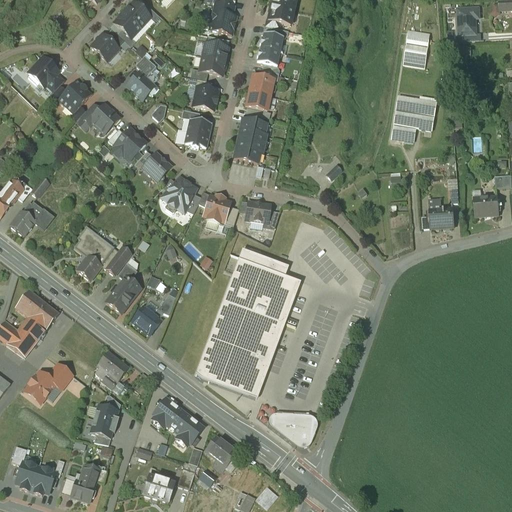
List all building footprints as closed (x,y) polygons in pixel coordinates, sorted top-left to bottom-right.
[(272,0),(272,1),(273,1),(272,8),(293,13),(295,0),(272,0)] [(235,4),(221,1),(220,7),(233,10),(235,4)] [(511,3),(499,4),(499,11),(499,13),(511,12),(511,3)] [(133,5),(126,12),(126,11),(125,11),(122,14),(140,31),(149,21),(150,20),(141,12),(133,5)] [(220,7),(215,6),(213,15),(231,19),(233,10),(220,7)] [(159,19),(145,7),(141,12),(150,20),(149,21),(154,25),(159,19)] [(293,13),(272,8),(270,14),(269,14),(267,23),(280,26),(290,28),(293,13)] [(478,10),(457,11),(459,37),(475,36),(475,20),(479,20),(478,10)] [(140,31),(122,14),(120,17),(120,18),(114,25),(121,32),(130,41),(131,40),(140,31)] [(213,15),(211,25),(213,25),(211,33),(231,38),(235,20),(231,19),(213,15)] [(280,26),(267,23),(266,22),(265,29),(271,31),(278,32),(280,26)] [(121,32),(114,25),(109,30),(111,32),(117,37),(121,32)] [(278,32),(271,31),(269,38),(283,41),(283,42),(286,39),(288,34),(278,32)] [(117,37),(111,32),(105,39),(118,51),(124,45),(117,37)] [(130,41),(121,32),(117,37),(124,45),(130,50),(135,45),(131,40),(130,41)] [(429,36),(409,33),(404,63),(424,66),(429,36)] [(105,39),(102,37),(90,49),(107,65),(118,52),(118,51),(105,39)] [(269,38),(262,37),(261,42),(260,42),(259,48),(260,49),(259,51),(279,56),(280,48),(281,48),(283,42),(283,41),(269,38)] [(227,51),(205,46),(202,60),(225,65),(226,62),(225,61),(227,51)] [(279,56),(259,51),(259,54),(258,54),(256,61),(257,61),(256,66),(263,68),(276,71),(277,70),(278,64),(277,64),(279,56)] [(156,70),(144,59),(135,68),(141,73),(138,76),(145,81),(156,70)] [(42,60),(28,76),(30,77),(28,80),(37,88),(39,86),(44,90),(46,88),(56,76),(58,74),(52,69),(51,68),(49,66),(42,60)] [(225,65),(202,60),(199,73),(208,75),(221,78),(224,68),(225,67),(225,65)] [(276,71),(263,68),(261,75),(262,75),(278,79),(279,74),(277,70),(276,71)] [(208,75),(199,73),(192,71),(190,80),(196,82),(206,84),(208,75)] [(278,79),(262,75),(261,81),(273,84),(277,84),(278,79)] [(56,76),(46,88),(53,95),(60,89),(64,84),(56,76)] [(138,76),(126,89),(142,103),(149,96),(151,98),(158,90),(153,85),(151,87),(145,81),(138,76)] [(261,81),(252,79),(248,95),(270,100),(273,84),(261,81)] [(206,84),(196,82),(194,91),(196,91),(197,90),(210,93),(212,85),(206,84)] [(66,94),(57,103),(58,104),(72,117),(80,109),(91,97),(86,93),(87,92),(81,87),(76,83),(66,94)] [(53,95),(49,100),(55,106),(58,104),(57,103),(66,94),(60,89),(53,95)] [(210,93),(197,90),(196,91),(193,109),(213,113),(214,107),(216,107),(217,101),(216,101),(217,94),(210,93)] [(270,100),(248,95),(245,110),(247,110),(262,114),(266,115),(270,100)] [(436,104),(398,98),(392,140),(413,144),(415,130),(432,132),(436,104)] [(85,114),(80,120),(90,128),(92,126),(89,123),(99,113),(92,106),(85,114)] [(119,121),(104,107),(99,113),(89,123),(92,126),(104,137),(119,121)] [(160,107),(151,117),(159,125),(164,120),(166,109),(160,107)] [(80,109),(72,117),(70,119),(75,124),(80,120),(85,114),(80,109)] [(262,114),(247,110),(245,117),(260,120),(262,114)] [(199,116),(183,113),(181,121),(189,122),(198,124),(199,116)] [(266,115),(262,114),(260,120),(269,122),(270,115),(266,115)] [(257,120),(243,117),(242,123),(256,126),(257,120)] [(198,124),(189,122),(188,128),(183,127),(182,133),(209,139),(211,127),(198,124)] [(242,123),(233,162),(257,167),(259,157),(261,157),(265,139),(263,139),(266,128),(256,126),(242,123)] [(118,131),(108,143),(113,148),(124,137),(118,131)] [(145,146),(129,131),(124,137),(113,148),(114,149),(113,150),(114,154),(119,159),(123,159),(123,158),(129,163),(145,146)] [(209,139),(182,133),(180,140),(185,141),(184,147),(191,149),(191,151),(198,153),(198,150),(206,152),(209,139)] [(20,137),(16,137),(14,141),(16,145),(21,145),(23,141),(20,137)] [(146,154),(139,162),(143,166),(146,163),(148,165),(152,160),(146,154)] [(148,165),(143,170),(143,171),(157,184),(159,182),(163,182),(163,178),(171,170),(156,156),(152,160),(148,165)] [(143,166),(139,162),(134,167),(141,173),(143,171),(143,170),(148,165),(146,163),(143,166)] [(336,169),(326,178),(331,183),(341,174),(336,169)] [(392,175),(394,187),(403,185),(401,173),(392,175)] [(511,178),(502,179),(503,191),(511,191),(511,187),(511,178)] [(502,179),(494,180),(495,192),(503,191),(502,179)] [(179,181),(162,200),(169,205),(176,210),(184,215),(185,213),(193,197),(195,192),(179,181)] [(41,182),(30,196),(36,202),(48,187),(41,182)] [(0,197),(0,222),(11,208),(17,200),(22,193),(11,184),(0,197)] [(23,191),(22,193),(17,200),(22,205),(29,196),(23,191)] [(201,201),(198,206),(205,209),(209,198),(204,195),(201,201)] [(193,197),(185,213),(193,217),(198,206),(201,201),(193,197)] [(231,205),(209,198),(205,209),(202,218),(208,220),(207,223),(218,226),(219,223),(224,225),(229,209),(231,205)] [(497,200),(473,202),(475,220),(484,220),(484,219),(499,218),(497,200)] [(29,207),(23,216),(21,214),(9,229),(23,241),(35,227),(44,234),(54,222),(33,205),(30,208),(29,207)] [(176,210),(169,205),(165,209),(165,211),(172,216),(173,215),(176,210)] [(270,208),(248,205),(245,223),(263,225),(267,226),(269,213),(270,208)] [(238,212),(229,209),(224,225),(223,226),(233,229),(238,212)] [(279,215),(269,213),(267,226),(263,225),(262,230),(274,232),(279,215)] [(453,213),(429,214),(430,222),(429,222),(430,232),(454,230),(453,213)] [(117,255),(85,232),(78,242),(80,244),(74,251),(82,257),(83,256),(87,259),(76,274),(90,284),(101,270),(105,272),(117,255)] [(117,255),(105,272),(113,279),(130,257),(121,250),(117,255)] [(174,250),(167,254),(172,263),(179,260),(174,250)] [(201,382),(256,402),(299,286),(284,280),(288,271),(241,253),(238,261),(229,257),(223,274),(232,277),(195,377),(201,382)] [(208,271),(214,262),(206,258),(201,267),(208,271)] [(126,268),(118,279),(127,286),(129,284),(136,276),(126,268)] [(118,291),(107,306),(121,316),(139,292),(129,284),(127,286),(121,294),(118,291)] [(172,293),(168,298),(175,302),(177,295),(172,293)] [(58,317),(28,294),(15,311),(27,321),(45,335),(58,317)] [(168,298),(157,312),(163,317),(169,319),(175,302),(168,298)] [(160,325),(143,311),(132,325),(149,339),(160,325)] [(10,317),(6,323),(11,326),(15,321),(10,317)] [(27,321),(17,334),(4,325),(0,330),(0,343),(6,348),(24,361),(45,335),(27,321)] [(127,372),(107,356),(97,369),(99,371),(117,385),(127,372)] [(72,379),(57,368),(49,378),(64,389),(72,379)] [(117,385),(99,371),(95,376),(103,382),(101,384),(111,392),(117,385)] [(49,378),(46,381),(39,376),(34,382),(34,381),(28,389),(24,395),(40,408),(54,389),(61,394),(64,389),(49,378)] [(0,400),(10,388),(0,380),(0,400)] [(124,389),(117,397),(122,401),(128,393),(124,389)] [(105,410),(118,414),(120,408),(108,398),(105,410)] [(165,402),(152,418),(154,420),(151,423),(162,431),(165,428),(178,438),(175,442),(186,450),(189,447),(193,451),(199,443),(196,441),(203,431),(165,402)] [(97,408),(93,422),(116,429),(118,422),(116,421),(118,414),(105,410),(97,408)] [(309,419),(276,418),(274,418),(272,418),(272,419),(270,420),(269,421),(268,423),(268,425),(269,428),(270,430),(273,432),(297,451),(298,452),(300,452),(303,452),(305,452),(308,450),(309,449),(310,447),(316,432),(316,430),(316,428),(316,426),(315,424),(314,423),(312,421),(310,420),(309,419)] [(116,429),(93,422),(89,436),(96,438),(110,443),(112,435),(114,436),(116,429)] [(108,449),(110,443),(96,438),(93,446),(108,449)] [(235,456),(216,441),(205,455),(216,463),(217,464),(225,470),(235,456)] [(159,447),(156,457),(164,459),(167,449),(159,447)] [(21,469),(22,465),(23,465),(25,458),(26,453),(16,450),(11,466),(21,469)] [(193,452),(190,462),(198,465),(202,454),(193,452)] [(25,458),(23,465),(34,469),(36,462),(25,458)] [(54,475),(55,475),(54,479),(59,481),(64,465),(58,463),(54,475)] [(225,470),(217,464),(213,468),(221,475),(225,470)] [(23,465),(22,465),(21,469),(15,487),(21,489),(20,492),(41,499),(42,496),(48,497),(54,479),(55,475),(54,475),(34,469),(23,465)] [(95,474),(84,470),(79,485),(75,484),(75,485),(71,498),(70,500),(89,506),(94,490),(93,490),(95,484),(98,475),(95,474)] [(106,474),(96,471),(95,474),(98,475),(95,484),(103,487),(106,474)] [(195,476),(182,472),(176,490),(189,494),(195,476)] [(216,482),(205,473),(199,481),(210,490),(216,482)] [(159,484),(148,480),(149,480),(148,479),(142,499),(151,502),(152,501),(167,506),(167,507),(168,507),(174,488),(159,483),(159,484)] [(62,495),(71,498),(75,485),(65,482),(62,495)] [(240,495),(233,511),(235,511),(240,511),(247,498),(240,495)] [(248,511),(253,502),(247,498),(240,511),(248,511)]
